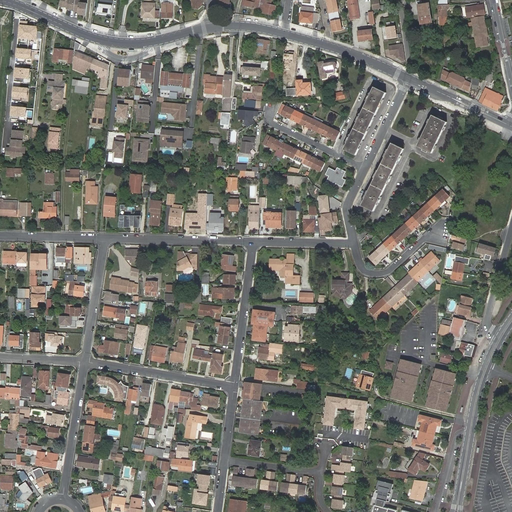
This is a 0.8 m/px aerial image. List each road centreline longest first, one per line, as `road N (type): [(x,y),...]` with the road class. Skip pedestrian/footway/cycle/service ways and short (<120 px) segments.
road 1 (tertiary): [(0,0),(107,41),(143,43),(211,26)]
road 2 (tertiary): [(211,26),(310,40),(409,78)]
road 3 (secondary): [(460,511),(481,391),(511,324)]
road 4 (secondary): [(497,338),(477,385),(452,511)]
road 5 (residential): [(234,387),(84,361)]
road 6 (residential): [(253,242),(105,238)]
road 7 (residential): [(253,242),(234,387)]
road 8 (residential): [(84,361),(63,494)]
road 9 (residential): [(366,168),(264,121),(270,109)]
road 10 (residential): [(105,238),(84,361)]
